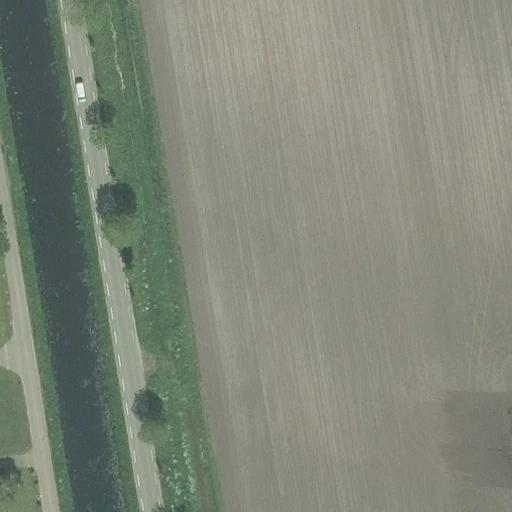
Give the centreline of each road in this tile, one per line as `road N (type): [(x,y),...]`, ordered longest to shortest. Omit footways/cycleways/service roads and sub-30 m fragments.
road 1 (tertiary): [(152,511),(69,0)]
road 2 (unclassified): [(48,511),(0,213)]
